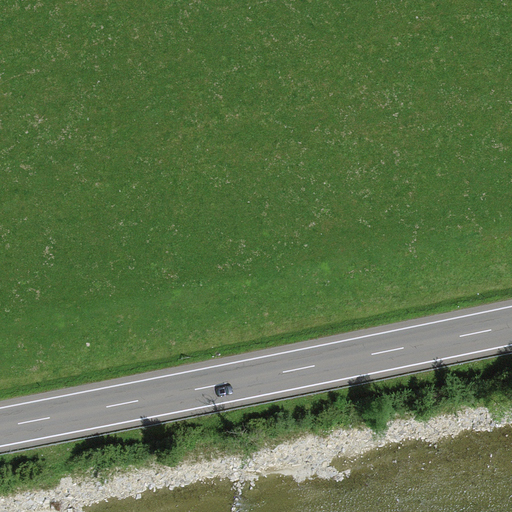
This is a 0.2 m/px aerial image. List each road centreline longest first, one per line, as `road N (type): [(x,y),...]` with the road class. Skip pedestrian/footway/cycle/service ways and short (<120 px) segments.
road 1 (track): [(511,275),(0,382)]
road 2 (trunk): [(511,324),(0,427)]
